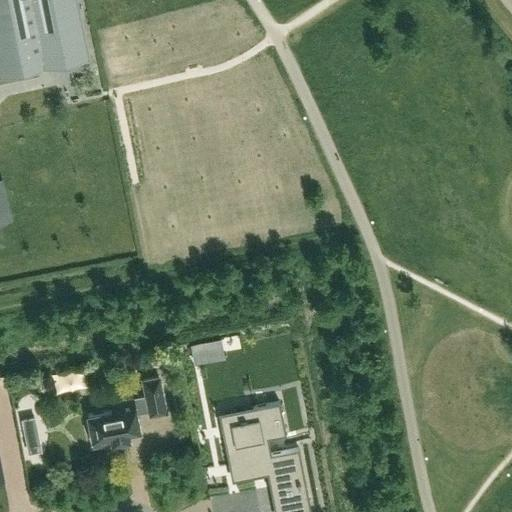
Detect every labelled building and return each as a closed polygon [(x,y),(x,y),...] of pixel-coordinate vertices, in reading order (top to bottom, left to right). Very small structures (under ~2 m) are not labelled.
[(0,0),(0,77),(56,66),(66,64),(90,59),(77,0),(0,0)] [(0,223),(10,222),(0,180),(0,223)] [(200,343),(189,345),(192,360),(203,358),(200,343)] [(129,438),(127,431),(139,428),(135,412),(149,410),(149,413),(165,410),(158,377),(143,380),(146,395),(110,402),(112,409),(87,414),(93,445),(129,438)] [(185,391),(173,393),(176,410),(188,408),(185,391)] [(266,474),(272,504),(295,499),(297,511),(310,511),(298,447),(270,453),(267,438),(285,434),(279,400),(252,406),(254,418),(230,422),(233,441),(224,443),(228,464),(237,462),(241,479),(266,474)]
